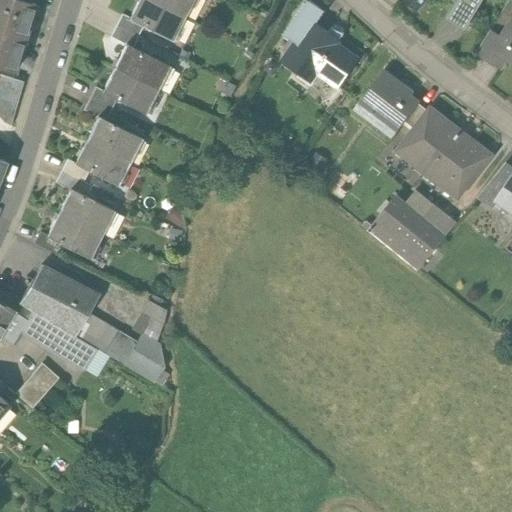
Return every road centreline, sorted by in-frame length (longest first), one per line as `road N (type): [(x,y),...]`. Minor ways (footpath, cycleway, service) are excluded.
road 1 (residential): [(77,0),(0,228)]
road 2 (residential): [(511,125),(356,0)]
